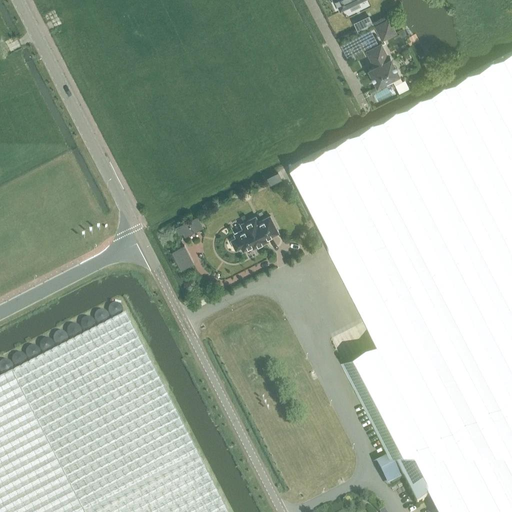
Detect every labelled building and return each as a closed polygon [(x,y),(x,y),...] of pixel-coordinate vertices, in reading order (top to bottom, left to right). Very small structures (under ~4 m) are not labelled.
[(333,0),(336,6),(338,5),(339,6),(340,7),(341,6),(348,3),(351,9),(360,5),(357,0),(333,0)] [(376,26),(382,38),(395,32),(389,19),(376,26)] [(381,44),(367,51),(375,66),(369,69),(377,84),(391,77),(395,84),(402,81),(391,58),(389,59),(381,44)] [(511,511),(511,51),(289,166),(379,341),(342,360),(375,425),(388,451),(377,456),(391,484),(403,479),(416,505),(429,499),(435,511),(511,511)] [(436,65),(432,72),(439,76),(443,69),(436,65)] [(278,172),(267,177),(270,184),(281,179),(278,172)] [(198,216),(175,227),(179,235),(183,233),(185,236),(203,227),(198,216)] [(233,239),(233,241),(233,243),(234,245),(236,247),(238,248),(241,246),(243,250),(252,245),(253,247),(267,240),(266,238),(267,237),(278,232),(270,216),(259,221),(258,222),(255,217),(241,224),(244,229),(235,234),(237,237),(233,239)] [(184,245),(172,251),(181,270),(193,263),(184,245)] [(121,308),(120,307),(120,306),(119,305),(117,305),(116,305),(115,305),(114,305),(113,305),(112,306),(111,307),(110,307),(109,308),(109,310),(108,311),(108,312),(108,313),(109,314),(109,315),(110,316),(111,317),(112,318),(113,319),(114,319),(115,319),(116,319),(118,319),(119,318),(120,318),(121,317),(121,316),(122,315),(122,314),(123,312),(123,311),(122,310),(122,309),(121,308)] [(108,315),(107,314),(106,313),(105,312),(104,312),(102,311),(101,311),(100,312),(99,312),(97,313),(96,313),(96,314),(95,315),(94,316),(94,318),(94,319),(94,320),(94,321),(95,323),(96,324),(97,325),(98,325),(99,326),(100,326),(101,326),(102,326),(104,326),(105,326),(106,325),(107,324),(108,323),(108,322),(109,321),(109,319),(109,318),(109,317),(108,316),(108,315)] [(0,511),(226,511),(126,316),(0,381),(0,511)] [(94,322),(93,321),(92,320),(91,320),(90,319),(89,319),(87,319),(86,319),(85,320),(84,320),(83,321),(82,322),(82,323),(81,324),(81,325),(81,326),(81,328),(81,329),(82,330),(82,331),(83,332),(84,332),(85,333),(86,333),(88,334),(89,333),(90,333),(91,333),(92,332),(93,331),(94,330),(95,329),(95,328),(95,327),(95,326),(95,324),(94,323),(94,322)] [(80,329),(79,328),(79,327),(77,327),(76,326),(75,326),(74,326),(73,326),(71,327),(70,327),(69,328),(69,329),(68,330),(67,331),(67,332),(67,333),(67,335),(67,336),(68,337),(69,338),(69,339),(70,340),(72,340),(73,341),(74,341),(75,341),(77,340),(78,340),(79,339),(80,338),(80,337),(81,336),(81,335),(82,334),(82,333),(81,331),(81,330),(80,329)] [(66,336),(66,335),(65,334),(64,334),(62,333),(61,333),(60,333),(59,333),(58,334),(56,334),(55,335),(55,336),(54,337),(53,338),(53,339),(53,340),(53,342),(53,343),(54,344),(55,345),(56,346),(57,347),(58,347),(59,347),(60,348),(61,348),(63,347),(64,347),(65,346),(66,345),(66,344),(67,343),(67,342),(68,341),(68,340),(67,338),(67,337),(66,336)] [(53,343),(52,342),(51,341),(50,341),(49,340),(48,340),(47,340),(45,340),(44,341),(43,341),(42,342),(41,343),(40,344),(40,345),(40,346),(40,347),(40,349),(40,350),(40,351),(41,352),(42,353),(43,354),(44,354),(45,355),(47,355),(48,355),(49,355),(50,354),(51,353),(52,352),(53,352),(54,350),(54,349),(54,348),(54,347),(54,345),(54,344),(53,343)] [(39,350),(38,349),(37,348),(36,348),(35,347),(34,347),(32,347),(31,347),(30,348),(29,348),(28,349),(27,350),(26,351),(26,352),(25,353),(25,354),(25,356),(26,357),(26,358),(27,359),(28,360),(29,361),(30,361),(31,362),(33,362),(34,362),(35,362),(36,361),(37,360),(38,360),(39,359),(40,357),(40,356),(40,355),(40,354),(40,352),(39,351),(39,350)] [(25,358),(25,357),(24,356),(23,355),(21,355),(20,355),(19,355),(18,355),(17,355),(16,356),(15,356),(14,357),(13,358),(13,359),(12,361),(12,362),(12,363),(13,364),(13,365),(14,366),(15,367),(16,368),(17,369),(18,369),(19,369),(20,369),(22,369),(23,368),(24,368),(25,367),(25,366),(26,365),(26,364),(27,362),(27,361),(26,360),(26,359),(25,358)] [(12,365),(11,364),(10,363),(9,362),(8,362),(7,362),(5,362),(4,362),(3,362),(2,363),(1,363),(0,364),(0,373),(0,374),(1,374),(2,375),(3,376),(4,376),(5,376),(7,376),(8,376),(9,375),(10,375),(11,374),(12,373),(12,372),(13,371),(13,369),(13,368),(13,367),(12,366),(12,365)]
